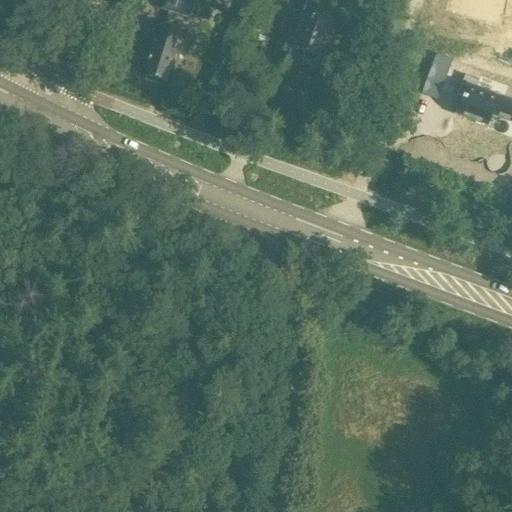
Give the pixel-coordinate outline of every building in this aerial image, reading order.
[(189,18),(194,0),(165,0),(162,9),(189,18)] [(329,27),(312,21),(319,0),(296,0),(306,3),(301,18),(296,16),(285,47),(304,53),(304,57),(305,60),(308,62),(312,62),(315,61),(318,58),(319,58),(329,27)] [(511,0),(466,0),(463,12),(511,25),(511,21),(511,0)] [(192,41),(155,30),(142,76),(144,76),(142,81),(154,85),(156,80),(166,83),(171,68),(173,69),(177,56),(187,59),(192,41)] [(511,122),(511,105),(466,89),(457,114),(489,126),(492,115),(511,122)]
